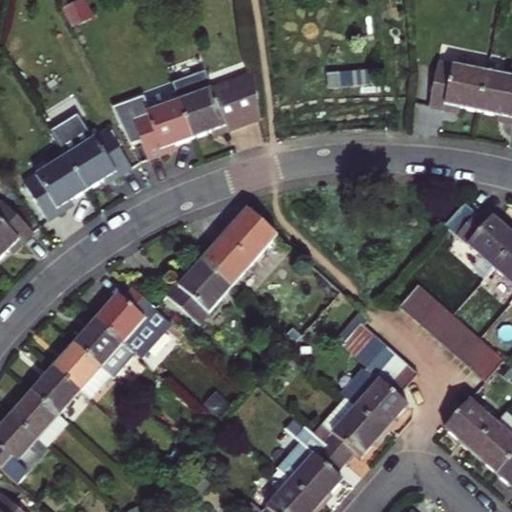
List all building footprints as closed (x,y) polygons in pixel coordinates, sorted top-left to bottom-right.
[(83,0),(81,0),(63,8),(71,27),(91,18),(83,0)] [(439,62),(429,111),(454,115),(460,116),(461,109),(476,112),(481,67),(439,62)] [(496,122),(511,124),(511,76),(481,67),(476,112),(492,114),(491,121),(496,122)] [(352,75),(327,76),(328,92),(353,90),(352,75)] [(241,131),(258,125),(252,80),(212,94),(205,76),(171,88),(177,106),(191,144),(215,136),(216,139),(241,131)] [(168,152),(191,144),(177,106),(145,118),(139,101),(108,113),(126,151),(140,146),(147,165),(162,160),(170,157),(168,152)] [(49,138),(65,164),(87,196),(107,184),(109,188),(121,181),(129,176),(105,138),(91,147),(75,121),(49,138)] [(67,215),(64,211),(87,196),(65,164),(26,189),(49,226),(58,221),(67,215)] [(33,238),(2,208),(0,209),(0,265),(11,255),(14,258),(17,254),(33,238)] [(511,232),(501,223),(487,211),(482,217),(471,208),(452,230),(489,263),(511,236),(511,232)] [(212,248),(215,251),(202,266),(231,293),(278,239),(245,210),(214,245),(212,248)] [(511,282),(511,236),(489,263),(511,282)] [(511,282),(489,263),(481,272),(507,295),(511,288),(511,282)] [(199,330),(231,293),(202,266),(189,281),(185,278),(170,294),(166,299),(199,330)] [(391,301),(403,312),(423,290),(411,280),(391,301)] [(403,312),(417,323),(436,302),(423,290),(403,312)] [(98,325),(137,360),(142,364),(173,328),(135,295),(126,306),(120,301),(113,308),(98,325)] [(428,333),(447,311),(436,302),(417,323),(428,333)] [(438,342),(457,320),(447,311),(428,333),(438,342)] [(355,320),(338,339),(354,353),(371,334),(355,320)] [(448,350),(467,329),(457,320),(438,342),(448,350)] [(86,338),(76,350),(112,382),(116,384),(137,360),(98,325),(86,338)] [(448,350),(459,360),(478,339),(473,334),(467,329),(448,350)] [(366,364),(384,345),(371,334),(354,353),(366,364)] [(459,360),(470,369),(489,348),(478,339),(459,360)] [(376,373),(394,354),(384,345),(366,364),(367,365),(376,373)] [(499,357),(498,356),(489,348),(470,369),(480,378),(499,357)] [(112,382),(76,350),(65,363),(55,374),(82,398),(91,405),(112,382)] [(387,383),(405,363),(394,354),(376,373),(387,383)] [(405,363),(387,383),(398,393),(415,373),(405,363)] [(398,393),(387,383),(376,373),(367,365),(341,394),(347,399),(355,407),(384,431),(408,403),(398,393)] [(61,422),(82,398),(55,374),(46,384),(34,398),(61,422)] [(503,404),(504,403),(478,381),(443,422),(470,444),(494,415),(503,404)] [(73,432),(61,422),(34,398),(24,409),(14,420),(41,444),(54,454),(73,432)] [(332,434),(355,407),(347,399),(323,426),(332,434)] [(511,412),(503,404),(494,415),(511,430),(511,412)] [(345,463),(355,452),(361,458),(384,431),(355,407),(332,434),(323,444),(345,463)] [(495,466),(511,446),(511,430),(494,415),(470,444),(495,466)] [(31,480),(19,469),(41,444),(14,420),(1,435),(0,436),(0,473),(21,492),(31,480)] [(319,506),(342,480),(335,474),(345,463),(323,444),(296,420),(285,433),(300,446),(278,471),(291,482),(319,506)] [(511,480),(511,446),(495,466),(511,480)] [(264,511),(313,511),(319,506),(291,482),(264,511)] [(0,511),(18,511),(5,501),(0,507),(0,511)]
